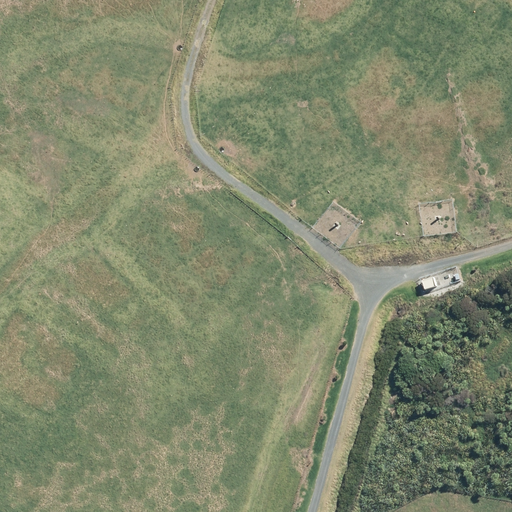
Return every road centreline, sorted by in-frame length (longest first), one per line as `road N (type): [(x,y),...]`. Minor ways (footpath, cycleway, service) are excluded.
road 1 (track): [(212,0),(185,92),(198,151),(375,293)]
road 2 (track): [(511,244),(375,293),(310,511)]
